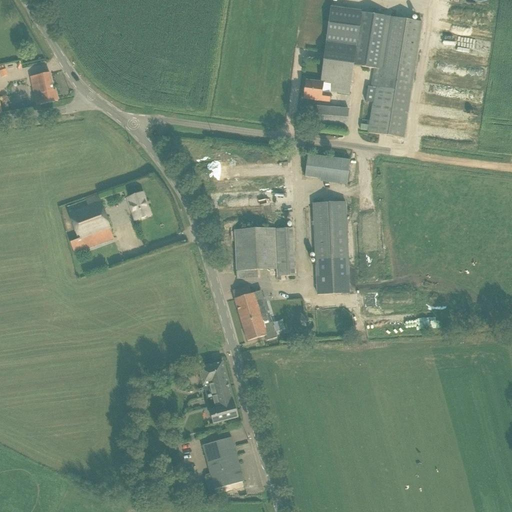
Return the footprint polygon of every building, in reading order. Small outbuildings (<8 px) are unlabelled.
[(327,30),(320,82),(332,84),(331,92),(349,94),(353,66),(362,13),(362,11),(330,7),(327,30)] [(387,17),(362,13),(353,66),(374,69),(379,69),(387,17)] [(367,87),(365,102),(373,103),(369,133),(403,138),(404,128),(421,23),(391,18),(387,17),(379,69),(374,69),(373,78),(371,88),(367,87)] [(30,77),(36,106),(57,101),(55,90),(53,91),(49,73),(30,77)] [(306,80),(303,99),(329,102),(331,92),(332,84),(320,82),(310,81),(306,80)] [(315,107),(314,124),(313,129),(346,133),(348,110),(315,107)] [(307,155),(305,177),(347,182),(350,160),(307,155)] [(127,199),(135,221),(150,215),(142,193),(127,199)] [(70,243),(74,253),(113,239),(98,195),(67,207),(79,240),(70,243)] [(106,213),(122,210),(120,202),(104,206),(106,213)] [(345,202),(313,204),(317,286),(317,295),(349,293),(345,202)] [(293,228),(245,231),(235,231),(237,279),(258,278),(257,268),(277,268),(277,277),(295,276),(293,228)] [(247,287),(242,289),(232,292),(247,341),(254,339),(265,336),(267,341),(277,338),(272,322),(270,323),(263,300),(261,301),(260,297),(262,296),(261,291),(251,294),(249,289),(247,287)] [(222,362),(212,365),(197,369),(212,425),(237,418),(222,362)] [(231,438),(203,446),(212,479),(203,481),(205,491),(214,489),(216,495),(245,487),(231,438)]
